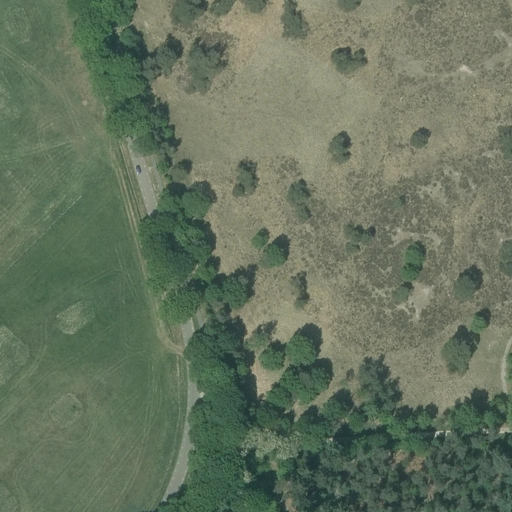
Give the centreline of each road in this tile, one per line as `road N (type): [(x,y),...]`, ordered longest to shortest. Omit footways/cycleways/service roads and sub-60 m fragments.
road 1 (tertiary): [(163,511),(190,442),(190,355),(86,0)]
road 2 (track): [(190,442),(262,446),(511,429)]
